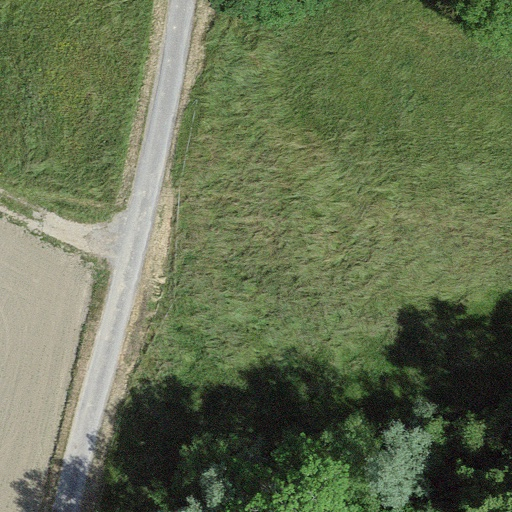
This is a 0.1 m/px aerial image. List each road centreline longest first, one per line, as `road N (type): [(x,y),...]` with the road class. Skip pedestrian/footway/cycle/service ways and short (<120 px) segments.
road 1 (track): [(182,0),(69,511)]
road 2 (track): [(0,183),(123,250)]
